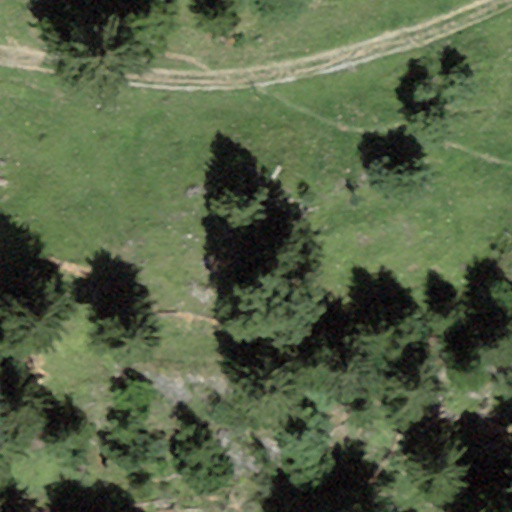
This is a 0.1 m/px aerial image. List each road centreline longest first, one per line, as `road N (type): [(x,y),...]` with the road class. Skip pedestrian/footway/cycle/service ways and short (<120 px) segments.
road 1 (track): [(256,84),(423,37),(507,0)]
road 2 (track): [(0,61),(81,76),(256,84)]
